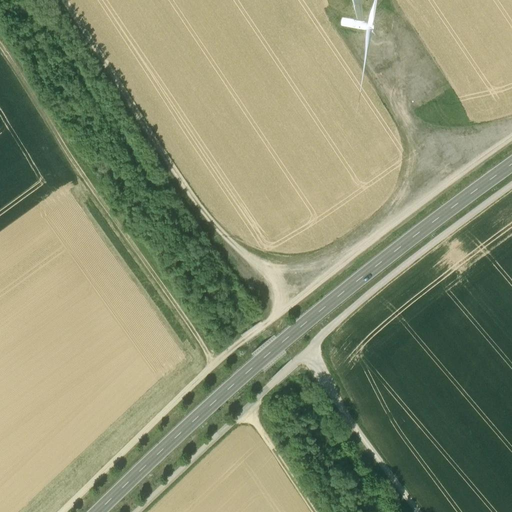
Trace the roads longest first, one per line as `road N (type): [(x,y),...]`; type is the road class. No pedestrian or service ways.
road 1 (track): [(63,511),(215,363),(442,178),(511,134)]
road 2 (secondary): [(100,511),(282,343),(511,165)]
road 3 (track): [(59,0),(279,314)]
road 4 (track): [(0,48),(215,363)]
road 5 (track): [(308,352),(511,182)]
road 6 (track): [(308,352),(416,511)]
road 7 (track): [(139,511),(247,412)]
